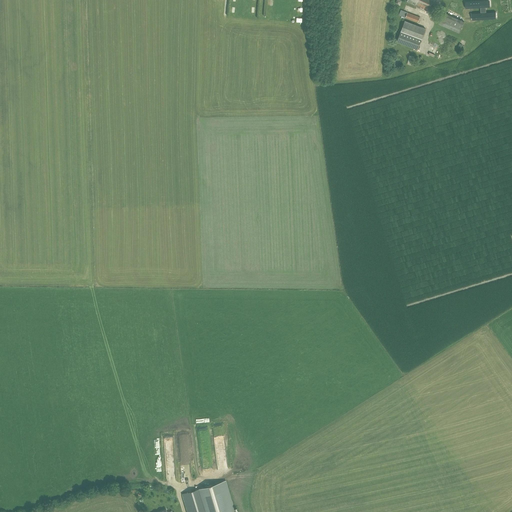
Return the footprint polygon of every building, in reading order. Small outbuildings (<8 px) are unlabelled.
[(416,4),(430,11),(435,0),(408,0),(407,2),(415,5),(416,4)] [(457,11),(457,16),(474,16),(474,11),(468,11),(468,5),(472,5),(471,0),(447,0),(447,5),(462,5),(462,11),(457,11)] [(405,17),(418,23),(420,17),(401,10),(399,15),(402,16),(401,18),(404,19),(405,17)] [(440,20),(461,29),(465,21),(444,12),(440,20)] [(397,41),(418,49),(422,39),(426,29),(405,21),(397,41)] [(187,511),(234,511),(235,511),(225,481),(182,494),(187,511)]
